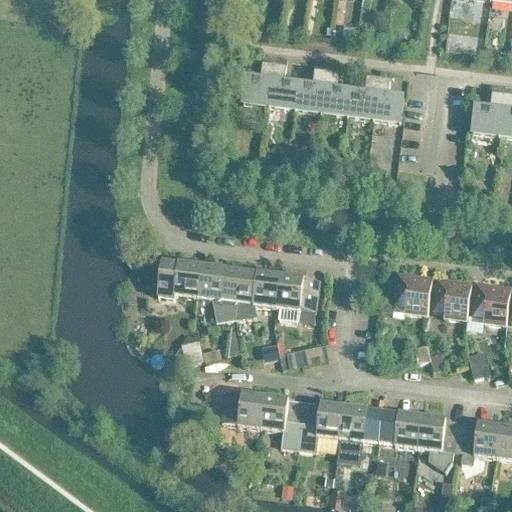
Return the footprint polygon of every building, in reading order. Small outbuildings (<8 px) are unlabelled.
[(511,10),(511,0),(491,0),(490,7),(511,10)] [(498,56),(485,55),(485,63),(497,65),(498,56)] [(270,114),(276,65),(264,63),(261,87),(247,85),(243,111),(270,114)] [(288,66),(276,65),(270,114),(296,117),(299,91),(285,90),(288,66)] [(322,121),(327,81),(327,80),(328,71),(316,70),(313,93),(299,91),(296,117),(322,121)] [(404,105),(389,103),(392,80),(381,78),(380,87),(379,87),(374,127),(400,131),(404,105)] [(348,124),(351,98),(337,96),(339,82),(327,81),(322,121),(348,124)] [(374,127),(379,87),(367,86),(365,100),(351,98),(348,124),(374,127)] [(499,143),(505,94),(494,92),(491,116),(476,114),(472,140),(499,143)] [(511,94),(505,94),(499,143),(511,144),(511,94)] [(199,301),(202,273),(180,270),(179,271),(164,269),(159,305),(176,307),(176,303),(199,306),(199,301)] [(239,306),(242,279),(226,277),(226,276),(202,273),(199,301),(199,306),(214,307),(218,331),(236,328),(239,306)] [(278,316),(281,283),(258,280),(258,281),(242,279),(239,306),(236,328),(257,324),(255,313),(278,316)] [(317,320),(321,289),(305,287),(305,286),(281,283),(278,316),(281,316),(279,326),(298,329),(299,318),(301,319),(301,318),(317,320)] [(406,320),(428,323),(433,286),(410,283),(409,291),(397,289),(394,313),(406,315),(406,320)] [(445,325),(468,328),(473,290),(450,288),(449,295),(436,293),(433,318),(446,320),(445,325)] [(484,330),(507,333),(511,295),(489,292),(488,300),(475,298),(472,323),(485,325),(484,330)] [(241,360),(235,337),(229,339),(225,363),(241,360)] [(185,369),(204,365),(200,348),(189,340),(182,351),(185,369)] [(261,353),(264,368),(279,365),(276,350),(261,353)] [(329,368),(326,353),(287,360),(288,363),(290,376),(329,368)] [(431,367),(428,353),(415,356),(419,370),(431,367)] [(491,382),(486,358),(468,363),(474,386),(491,382)] [(446,376),(442,361),(431,363),(434,378),(446,376)] [(288,363),(281,365),(281,366),(283,377),(290,376),(288,363)] [(261,436),(266,404),(243,401),(242,402),(227,400),(223,431),(239,433),(239,434),(261,436)] [(299,458),(305,410),(289,408),(290,407),(266,404),(261,436),(283,439),(281,456),(299,458)] [(340,446),(344,414),(321,411),(321,412),(305,410),(299,458),(319,460),(319,458),(337,460),(339,446),(340,446)] [(380,450),(383,420),(368,418),(368,417),(344,414),(340,446),(337,468),(361,471),(364,449),(364,448),(380,450)] [(419,456),(423,424),(400,421),(400,422),(383,420),(380,450),(396,452),(396,453),(419,456)] [(458,460),(462,430),(446,428),(447,427),(423,424),(419,456),(430,458),(429,468),(445,480),(453,471),(454,460),(458,460)] [(498,466),(502,433),(478,431),(478,432),(462,430),(458,460),(463,461),(462,471),(473,472),(474,463),(498,466)] [(511,434),(502,433),(498,466),(511,468),(511,434)] [(335,484),(327,483),(326,491),(334,492),(335,484)] [(444,490),(441,511),(450,511),(453,492),(444,490)] [(284,491),(282,504),(292,505),(293,492),(284,491)] [(331,511),(340,511),(342,497),(334,496),(332,510),(331,511)]
